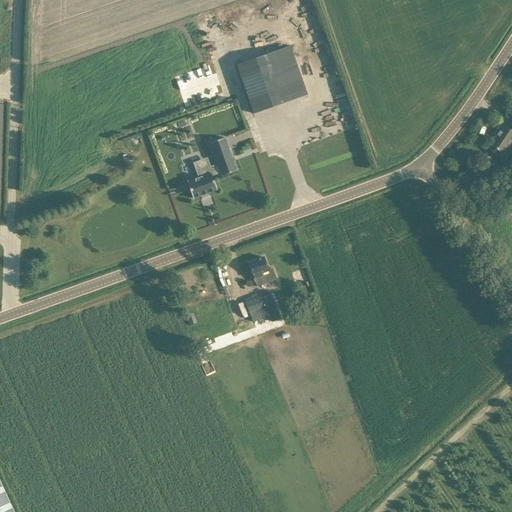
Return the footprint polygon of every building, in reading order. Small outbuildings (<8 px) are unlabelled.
[(307,94),(290,46),(236,64),(253,113),(307,94)] [(501,131),(492,144),(505,153),(511,143),(511,124),(510,128),(502,123),(498,129),(501,131)] [(198,177),(187,181),(187,183),(185,184),(188,190),(190,190),(193,198),(201,195),(217,189),(212,175),(220,172),(221,175),(236,170),(224,138),(210,143),(217,164),(210,167),(196,172),(198,177)] [(248,263),(251,272),(254,280),(255,280),(257,286),(265,283),(275,280),(277,279),(273,268),(268,269),(267,266),(263,257),(248,263)] [(294,286),(305,285),(304,270),(293,270),(294,286)] [(244,300),(249,313),(250,312),(253,322),(269,316),(266,307),(261,294),(244,300)] [(197,322),(193,312),(186,315),(189,325),(197,322)] [(0,511),(14,511),(0,480),(0,511)]
